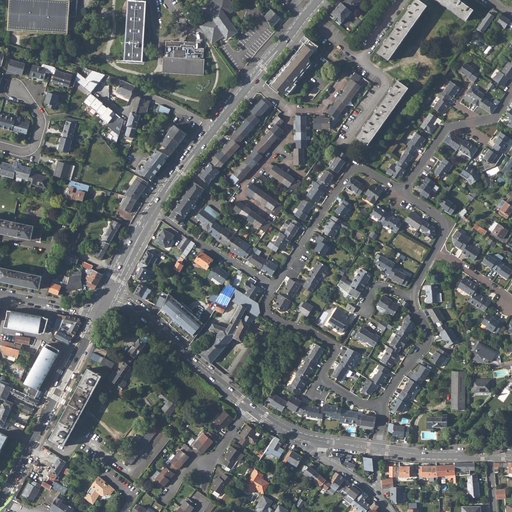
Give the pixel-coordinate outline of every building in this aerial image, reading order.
[(9,0),(8,31),(68,35),(69,17),(76,18),(77,0),(9,0)] [(125,61),(142,62),(146,2),(129,0),(125,61)] [(199,26),(212,45),(223,37),(222,36),(224,34),(228,39),(230,37),(230,38),(236,34),(235,33),(238,31),(226,15),(230,13),(236,9),(229,0),(221,0),(217,3),(216,1),(206,8),(210,13),(207,15),(209,18),(199,26)] [(345,0),(344,2),(353,9),(360,0),(345,0)] [(378,53),(389,60),(427,6),(418,0),(415,0),(411,6),(410,5),(408,8),(409,9),(399,23),(398,22),(396,25),(397,26),(387,40),(386,39),(384,42),(385,43),(378,53)] [(436,0),(466,21),(473,10),(466,5),(467,4),(464,2),(463,3),(459,0),(436,0)] [(330,16),(340,25),(352,12),(342,2),(333,12),(330,16)] [(492,8),(489,12),(494,16),(497,12),(492,8)] [(265,16),(273,27),(281,18),(272,10),(265,16)] [(185,15),(191,23),(195,20),(189,12),(185,15)] [(483,33),(494,16),(489,12),(477,29),(483,33)] [(497,22),(505,28),(510,21),(502,15),(497,22)] [(467,44),(481,54),(483,52),(471,43),(471,42),(484,51),(486,47),(474,38),(475,37),(487,46),(490,41),(476,31),(467,44)] [(282,71),(271,85),(280,92),(281,90),(282,89),(286,92),(289,94),(298,84),(296,82),(312,63),(311,62),(309,58),(318,46),(308,39),(304,44),(293,57),(287,65),(285,64),(281,70),(282,71)] [(165,58),(164,71),(202,74),(203,61),(200,60),(200,57),(203,57),(203,51),(200,51),(200,42),(180,41),(171,40),(171,41),(166,41),(164,57),(166,57),(166,58),(165,58)] [(8,71),(23,75),(26,63),(11,59),(8,71)] [(497,82),(503,86),(507,80),(506,79),(508,77),(510,78),(510,79),(511,76),(511,63),(509,61),(501,72),(500,71),(495,78),(498,80),(497,82)] [(460,71),(470,77),(469,78),(474,82),(481,73),(466,63),(460,71)] [(52,66),(44,64),(43,65),(42,68),(48,69),(47,72),(49,73),(51,72),(50,72),(52,66)] [(35,77),(45,80),(47,72),(48,69),(42,68),(33,65),(30,76),(34,78),(35,77)] [(73,75),(56,71),(55,73),(55,74),(53,81),(60,83),(59,87),(63,88),(64,85),(70,86),(73,75)] [(92,71),(86,79),(77,73),(75,80),(91,92),(105,75),(92,71)] [(350,79),(352,80),(356,83),(361,77),(355,72),(353,75),(350,79)] [(118,92),(130,98),(135,86),(119,79),(118,81),(122,83),(118,92)] [(348,83),(346,86),(356,93),(360,86),(356,83),(352,80),(349,84),(348,83)] [(357,138),(368,145),(408,89),(397,81),(392,88),(391,88),(389,90),(390,91),(378,108),(377,107),(375,110),(376,111),(366,125),(365,124),(363,127),(364,128),(357,138)] [(449,100),(451,97),(453,98),(461,88),(451,82),(444,91),(442,90),(440,94),(441,94),(449,100)] [(345,90),(343,93),(351,99),(356,93),(346,86),(344,88),(345,90)] [(478,105),(480,103),(484,97),(485,95),(472,86),(463,98),(471,103),(472,103),(477,106),(478,105)] [(49,108),(55,110),(60,95),(48,92),(45,103),(50,104),(49,108)] [(336,99),(337,100),(346,106),(351,99),(343,93),(340,97),(338,96),(336,99)] [(108,124),(116,114),(91,94),(83,102),(89,107),(90,106),(92,108),(90,112),(94,115),(97,111),(102,115),(100,117),(108,124)] [(449,100),(441,94),(439,98),(440,99),(433,109),(442,114),(449,105),(446,103),(449,100)] [(150,101),(138,97),(137,97),(132,113),(140,116),(141,113),(146,115),(150,101)] [(478,105),(492,114),(497,107),(484,97),(480,103),(478,105)] [(257,102),(255,105),(264,113),(269,107),(266,103),(263,101),(262,100),(259,103),(257,102)] [(333,103),(331,106),(341,113),(346,106),(337,100),(335,104),(333,103)] [(158,111),(168,116),(171,110),(161,105),(158,111)] [(251,112),(253,113),(259,119),(264,113),(255,105),(253,108),(254,109),(251,112)] [(332,116),(330,119),(330,129),(331,130),(337,122),(336,120),(341,113),(331,106),(329,108),(330,109),(328,113),(332,116)] [(126,135),(134,138),(140,116),(132,113),(131,113),(127,126),(128,127),(126,135)] [(248,116),(246,118),(255,126),(260,120),(259,119),(253,113),(250,117),(248,116)] [(421,127),(431,134),(437,127),(434,125),(438,118),(430,113),(421,127)] [(0,114),(0,127),(13,131),(16,120),(16,119),(5,116),(6,115),(0,114)] [(117,142),(124,120),(116,114),(108,124),(107,125),(113,130),(110,133),(114,136),(112,138),(117,142)] [(16,119),(16,120),(13,131),(27,135),(31,124),(30,124),(26,123),(21,121),(22,117),(17,116),(16,119)] [(273,122),(276,125),(278,127),(281,124),(284,121),(278,116),(273,122)] [(294,121),(294,124),(306,125),(306,116),(296,116),(296,121),(294,121)] [(64,134),(63,137),(64,138),(73,140),(74,140),(74,137),(73,137),(78,119),(68,117),(64,134)] [(325,117),(322,117),(321,129),(330,129),(330,119),(325,119),(325,117)] [(245,122),(242,126),(250,133),(255,126),(246,118),(244,121),(245,122)] [(157,150),(169,156),(186,134),(174,125),(156,149),(157,150)] [(276,125),(271,130),(280,138),(282,136),(280,134),(283,131),(280,128),(278,127),(276,125)] [(235,131),(244,139),(247,135),(250,133),(242,126),(239,129),(238,128),(235,131)] [(271,130),(265,136),(273,143),(276,140),(277,141),(280,138),(271,130)] [(231,138),(233,139),(239,145),(244,139),(235,131),(233,133),(234,135),(231,138)] [(295,137),(295,140),(306,140),(306,132),(296,132),(296,135),(296,137),(295,137)] [(464,141),(451,132),(444,142),(458,151),(459,149),(464,141)] [(408,145),(416,150),(418,147),(419,148),(422,145),(421,145),(423,143),(426,139),(417,133),(410,142),(408,145)] [(501,133),(498,137),(499,137),(498,139),(495,143),(496,143),(494,147),(494,148),(503,153),(504,154),(507,150),(505,149),(508,144),(507,144),(511,139),(501,133)] [(265,136),(260,143),(269,151),(271,148),(270,147),(271,145),(273,143),(265,136)] [(62,137),(59,150),(69,153),(73,140),(64,138),(63,137),(62,137)] [(228,141),(226,144),(235,152),(240,146),(239,145),(233,139),(230,143),(228,141)] [(297,144),(296,149),(304,149),(306,149),(306,140),(295,140),(295,144),(297,144)] [(479,149),(465,140),(464,141),(459,149),(472,159),(479,149)] [(269,151),(260,143),(258,144),(254,149),(255,150),(262,155),(265,152),(267,153),(269,151)] [(225,148),(222,152),(229,158),(235,152),(226,144),(223,147),(225,148)] [(407,166),(414,156),(413,155),(416,150),(408,145),(406,148),(407,149),(399,161),(407,166)] [(490,150),(484,159),(488,161),(485,166),(487,170),(495,166),(502,158),(500,157),(503,153),(494,148),(492,151),(490,150)] [(292,154),(292,157),(304,157),(304,149),(296,149),(294,149),(294,154),(292,154)] [(142,161),(136,171),(147,177),(151,180),(169,156),(157,150),(148,161),(147,160),(145,160),(143,161),(142,161)] [(255,150),(250,156),(259,164),(262,160),(261,159),(263,156),(262,155),(255,150)] [(218,153),(215,156),(224,164),(229,158),(222,152),(221,153),(219,155),(218,153)] [(340,169),(342,166),(343,166),(346,162),(344,161),(347,156),(340,152),(337,156),(338,157),(335,162),(334,163),(330,168),(338,174),(341,170),(340,169)] [(212,164),(219,170),(224,164),(215,156),(213,159),(214,160),(212,164)] [(250,156),(245,162),(252,169),(255,166),(256,167),(259,164),(250,156)] [(304,165),(304,157),(292,157),(292,161),(294,161),(294,165),(304,165)] [(448,174),(454,165),(450,162),(445,159),(435,173),(442,178),(445,174),(448,174)] [(0,169),(0,174),(14,178),(14,176),(18,162),(13,161),(12,165),(2,162),(0,169)] [(54,175),(68,179),(72,165),(58,161),(54,175)] [(402,177),(407,171),(405,170),(407,166),(399,161),(397,164),(398,165),(397,167),(393,164),(390,168),(392,169),(389,173),(396,178),(396,177),(398,174),(402,176),(402,177)] [(14,176),(29,180),(30,174),(32,168),(21,165),(22,163),(18,162),(14,176)] [(245,162),(239,168),(249,176),(251,173),(249,172),(252,169),(245,162)] [(200,176),(209,184),(220,172),(219,170),(212,164),(211,163),(200,176)] [(265,171),(269,174),(274,167),(270,164),(265,171)] [(467,179),(471,185),(481,178),(478,173),(476,172),(476,171),(468,165),(461,175),(467,179)] [(269,174),(276,179),(283,169),(280,166),(279,168),(275,166),(274,167),(269,174)] [(239,168),(234,174),(240,179),(241,181),(243,179),(244,177),(246,179),(249,176),(239,168)] [(276,179),(282,183),(288,175),(284,173),(286,171),(283,169),(276,179)] [(328,186),(335,176),(327,171),(320,180),(317,183),(325,189),(327,186),(328,186)] [(35,175),(30,174),(29,180),(28,181),(33,182),(32,184),(47,188),(50,178),(35,174),(35,175)] [(235,185),(237,183),(240,179),(234,174),(229,179),(228,180),(235,185)] [(282,183),(289,188),(294,181),(295,180),(293,178),(291,177),(292,175),(289,174),(288,175),(282,183)] [(135,197),(138,199),(149,183),(145,180),(138,176),(125,195),(128,196),(135,197)] [(353,177),(347,186),(346,187),(352,191),(353,190),(360,195),(366,187),(362,185),(363,184),(353,177)] [(421,194),(425,197),(429,196),(433,191),(432,190),(436,185),(434,184),(435,183),(427,177),(420,188),(421,194)] [(71,187),(68,197),(77,200),(78,199),(83,200),(85,192),(82,191),(83,189),(88,190),(89,185),(71,180),(69,186),(71,187)] [(298,180),(297,181),(296,183),(294,181),(289,188),(294,192),(296,191),(301,183),(298,180)] [(318,203),(325,193),(324,192),(326,189),(325,189),(317,183),(316,182),(314,185),(315,186),(308,196),(318,203)] [(195,204),(198,206),(204,198),(201,196),(206,190),(195,183),(185,197),(195,204)] [(374,205),(383,192),(372,184),(366,194),(370,197),(367,200),(374,205)] [(248,197),(251,200),(258,190),(252,185),(245,193),(249,196),(248,197)] [(255,200),(259,203),(265,194),(258,190),(251,200),(254,202),(255,200)] [(261,207),(264,209),(272,199),(265,194),(259,203),(262,205),(261,207)] [(135,197),(128,196),(121,208),(130,212),(138,199),(135,197)] [(445,211),(452,215),(458,206),(448,200),(450,198),(446,196),(440,204),(443,206),(442,208),(445,210),(445,211)] [(0,232),(14,235),(14,236),(18,237),(19,236),(39,241),(43,228),(12,221),(17,201),(0,197),(0,232)] [(170,219),(179,225),(189,213),(195,204),(185,197),(170,219)] [(506,201),(502,199),(498,205),(502,208),(499,213),(503,215),(507,218),(511,211),(511,200),(508,198),(506,201)] [(268,209),(272,212),(273,211),(278,204),(272,199),(264,209),(267,211),(268,209)] [(295,216),(304,222),(307,217),(306,217),(311,210),(312,210),(315,205),(304,199),(298,209),(299,210),(295,216)] [(345,218),(351,210),(352,210),(354,207),(345,200),(340,208),(339,208),(336,212),(345,218)] [(233,210),(240,215),(247,205),(244,203),(243,205),(239,202),(233,210)] [(179,225),(180,227),(195,204),(189,213),(179,225)] [(283,208),(278,204),(273,211),(275,213),(274,214),(273,215),(277,217),(283,208)] [(240,215),(247,220),(253,211),(249,209),(250,207),(247,205),(240,215)] [(208,213),(214,217),(217,212),(208,206),(204,211),(208,213)] [(372,215),(383,223),(389,215),(390,213),(379,206),(372,215)] [(204,211),(203,210),(200,214),(214,224),(215,222),(217,220),(215,218),(214,217),(208,213),(204,211)] [(247,220),(253,224),(260,214),(257,212),(256,214),(253,211),(247,220)] [(406,221),(418,229),(419,227),(424,221),(421,219),(421,218),(412,212),(406,221)] [(214,224),(200,214),(197,218),(204,225),(203,226),(204,229),(207,232),(208,231),(214,224)] [(253,224),(260,229),(265,222),(266,221),(262,218),(263,216),(260,214),(253,224)] [(393,218),(389,215),(383,223),(382,224),(386,227),(387,226),(397,233),(404,223),(394,216),(393,218)] [(334,238),(341,226),(345,228),(348,224),(334,216),(332,220),(331,219),(327,226),(324,232),(334,238)] [(101,242),(103,243),(104,241),(110,244),(120,224),(112,220),(110,224),(110,226),(101,242)] [(287,237),(292,240),(294,237),(300,228),(299,228),(302,225),(294,220),(292,223),(286,232),(287,232),(284,235),(287,237)] [(434,227),(424,220),(424,221),(419,227),(426,232),(425,234),(432,239),(435,234),(434,227)] [(269,221),(268,222),(267,224),(265,222),(260,229),(265,233),(272,223),(269,221)] [(214,237),(217,239),(225,229),(215,222),(214,224),(208,231),(213,234),(215,236),(214,237)] [(492,232),(502,239),(509,230),(498,223),(492,232)] [(222,241),(228,245),(234,236),(231,234),(233,232),(226,227),(225,229),(217,239),(217,240),(220,242),(222,241)] [(159,237),(156,242),(166,249),(168,245),(170,245),(172,240),(172,239),(174,236),(164,229),(160,235),(161,235),(159,237)] [(67,244),(75,247),(79,234),(71,231),(67,244)] [(274,246),(283,251),(288,243),(289,244),(290,244),(292,240),(287,237),(284,235),(280,232),(278,236),(280,237),(274,246)] [(463,251),(468,244),(469,242),(467,240),(468,239),(466,238),(467,237),(460,233),(453,241),(454,246),(463,251)] [(237,239),(234,236),(228,245),(227,246),(233,250),(232,252),(236,254),(236,253),(245,242),(238,237),(237,239)] [(179,247),(185,251),(190,243),(192,241),(189,239),(186,237),(179,247)] [(315,251),(324,257),(330,248),(328,247),(330,243),(320,237),(316,243),(319,245),(315,251)] [(94,252),(91,251),(91,252),(92,253),(92,254),(102,259),(110,244),(104,241),(103,243),(97,253),(94,252)] [(245,242),(236,253),(240,256),(241,255),(246,259),(253,250),(250,248),(251,246),(245,242)] [(94,252),(96,245),(90,243),(88,250),(91,251),(94,252)] [(175,267),(181,271),(185,265),(183,264),(183,262),(195,245),(190,243),(185,251),(178,261),(175,267)] [(462,253),(475,261),(480,253),(471,248),(471,247),(468,244),(463,251),(462,253)] [(142,262),(148,265),(154,255),(150,253),(150,252),(148,250),(141,262),(142,262)] [(80,257),(68,252),(65,259),(71,261),(73,262),(77,263),(80,257)] [(206,270),(207,269),(213,260),(201,252),(198,257),(195,255),(193,259),(195,260),(194,261),(206,270)] [(249,262),(261,269),(261,268),(266,260),(254,253),(249,262)] [(385,272),(389,274),(395,264),(395,263),(378,254),(376,257),(378,259),(376,264),(380,266),(383,268),(382,270),(386,271),(385,272)] [(492,268),(495,270),(501,262),(504,258),(498,254),(494,255),(493,257),(488,254),(483,262),(491,269),(492,268)] [(278,267),(267,259),(266,260),(261,268),(265,271),(264,271),(272,276),(278,267)] [(142,267),(136,277),(145,282),(147,279),(149,280),(154,272),(149,270),(146,268),(148,265),(142,262),(141,262),(139,266),(142,267)] [(318,262),(314,268),(315,269),(313,272),(312,271),(311,271),(309,274),(310,275),(319,281),(322,276),(324,278),(327,274),(325,272),(328,268),(318,262)] [(498,273),(507,279),(511,272),(511,270),(504,265),(505,264),(501,262),(495,270),(499,273),(498,273)] [(399,266),(395,264),(389,274),(388,276),(391,278),(401,284),(401,283),(405,286),(410,277),(397,269),(399,266)] [(215,266),(209,275),(212,278),(213,277),(223,284),(230,274),(223,270),(223,269),(219,267),(218,268),(215,266)] [(171,274),(178,278),(181,271),(175,267),(171,274)] [(35,288),(40,290),(42,277),(1,268),(0,270),(0,280),(3,282),(3,281),(14,283),(14,284),(23,286),(24,285),(35,288)] [(349,286),(360,292),(371,275),(360,268),(349,286)] [(103,275),(94,270),(91,276),(89,274),(86,279),(89,281),(87,285),(94,289),(95,288),(97,285),(103,275)] [(66,287),(64,292),(72,291),(71,290),(76,289),(76,288),(83,287),(81,280),(82,273),(69,276),(66,287)] [(319,281),(310,275),(306,281),(307,282),(303,288),(311,293),(319,281)] [(245,294),(255,300),(259,293),(261,293),(263,290),(257,286),(257,287),(254,285),(254,284),(257,281),(251,277),(248,280),(244,286),(248,289),(245,294)] [(458,288),(472,297),(477,289),(478,287),(465,278),(458,288)] [(283,292),(292,298),(300,286),(289,279),(286,284),(288,285),(283,292)] [(356,298),(360,292),(349,286),(346,284),(340,280),(337,286),(349,296),(356,298)] [(64,292),(66,287),(53,283),(49,292),(63,297),(64,292)] [(134,293),(146,300),(150,293),(146,290),(147,288),(140,284),(134,293)] [(215,310),(223,313),(231,298),(236,289),(228,284),(219,297),(214,303),(218,305),(215,310)] [(426,290),(427,303),(432,303),(432,302),(437,301),(437,294),(438,294),(438,284),(425,284),(425,290),(426,290)] [(236,289),(231,298),(241,304),(240,306),(233,318),(228,328),(213,324),(210,329),(198,343),(202,346),(212,334),(217,336),(201,354),(205,356),(212,363),(233,337),(242,342),(253,319),(245,314),(242,321),(241,320),(246,308),(251,310),(258,314),(260,312),(259,303),(255,300),(245,294),(236,289)] [(484,294),(477,289),(472,297),(471,298),(481,306),(482,305),(487,309),(489,305),(493,300),(488,297),(488,296),(484,293),(484,294)] [(156,306),(163,309),(166,301),(169,295),(163,291),(156,306)] [(213,294),(210,299),(214,303),(219,297),(213,294)] [(162,310),(195,337),(205,324),(169,295),(166,301),(163,309),(162,310)] [(274,306),(283,312),(290,302),(279,295),(277,298),(279,299),(274,306)] [(383,295),(377,304),(385,310),(384,312),(392,317),(399,305),(395,302),(394,303),(391,301),(387,299),(388,298),(383,295)] [(194,304),(211,317),(215,310),(218,305),(214,303),(210,299),(209,300),(208,299),(205,303),(201,299),(200,301),(197,299),(194,304)] [(298,312),(307,317),(313,308),(304,302),(298,312)] [(344,308),(352,312),(355,307),(347,303),(344,308)] [(383,313),(384,312),(385,310),(377,304),(376,306),(377,309),(383,313)] [(342,333),(344,328),(343,328),(345,325),(346,326),(350,319),(345,316),(344,317),(340,315),(343,311),(337,308),(327,322),(332,325),(331,326),(342,333)] [(444,318),(438,308),(426,309),(430,315),(432,318),(431,319),(434,322),(435,322),(438,326),(436,327),(439,332),(447,327),(447,326),(445,322),(442,324),(440,321),(444,318)] [(9,311),(8,314),(6,323),(5,326),(26,330),(45,333),(47,325),(48,319),(45,318),(45,317),(9,311)] [(55,328),(59,329),(60,329),(61,327),(63,328),(75,334),(81,323),(79,319),(58,314),(55,328)] [(399,331),(407,336),(411,329),(414,330),(416,326),(413,322),(409,320),(411,318),(409,315),(408,314),(403,321),(404,322),(399,331)] [(495,320),(493,318),(493,316),(488,314),(482,324),(487,327),(486,328),(493,332),(494,331),(497,334),(504,324),(500,321),(499,322),(495,320)] [(443,336),(449,345),(453,342),(452,340),(455,338),(456,337),(449,326),(447,327),(439,332),(442,337),(443,336)] [(56,337),(70,344),(73,338),(61,332),(63,328),(61,327),(60,329),(59,329),(56,337)] [(365,342),(374,347),(378,340),(380,337),(375,333),(374,335),(371,333),(371,334),(368,332),(367,331),(362,327),(358,333),(356,333),(355,336),(356,337),(355,337),(364,343),(365,342)] [(390,344),(394,346),(399,349),(401,347),(402,344),(404,345),(409,337),(407,336),(399,331),(398,330),(395,334),(397,335),(395,339),(394,338),(390,344)] [(123,361),(128,365),(129,364),(134,358),(135,358),(138,354),(143,349),(153,336),(147,331),(128,352),(128,353),(122,360),(123,361)] [(30,344),(31,338),(24,337),(16,335),(15,343),(22,345),(23,345),(23,343),(30,344)] [(500,358),(499,350),(476,339),(474,343),(475,344),(472,350),(476,352),(476,354),(485,359),(484,361),(488,363),(489,361),(490,361),(492,358),(493,359),(500,358)] [(12,347),(20,349),(21,350),(23,345),(22,345),(15,343),(13,342),(4,340),(2,345),(12,347)] [(315,343),(308,356),(316,362),(324,349),(315,343)] [(42,356),(42,357),(41,359),(39,358),(37,362),(33,371),(34,371),(32,374),(31,373),(28,379),(30,379),(27,384),(30,386),(33,387),(39,390),(58,354),(57,354),(60,350),(51,346),(48,344),(46,348),(45,347),(41,355),(42,356)] [(12,347),(2,345),(1,349),(4,350),(3,353),(10,355),(9,358),(15,360),(16,357),(18,358),(21,350),(20,349),(12,347)] [(380,360),(391,367),(393,363),(393,362),(396,356),(395,356),(397,352),(392,349),(387,346),(385,350),(386,351),(380,360)] [(348,369),(349,370),(359,353),(348,348),(343,357),(344,358),(340,364),(348,369)] [(436,351),(434,354),(432,356),(429,360),(440,367),(443,362),(444,363),(449,354),(439,348),(437,352),(436,351)] [(91,359),(101,364),(104,359),(94,353),(91,359)] [(307,378),(309,373),(309,372),(310,371),(312,372),(315,367),(314,366),(316,362),(308,356),(307,356),(304,360),(305,361),(302,367),(300,367),(297,372),(307,378)] [(101,364),(111,370),(114,364),(104,359),(101,364)] [(109,379),(118,386),(122,389),(126,384),(125,382),(123,380),(131,368),(128,365),(123,361),(123,362),(124,363),(117,374),(113,371),(113,373),(109,379)] [(344,375),(348,369),(340,364),(339,363),(332,376),(341,381),(344,375)] [(375,373),(371,381),(378,386),(380,387),(383,382),(382,382),(384,379),(385,379),(387,375),(386,374),(389,370),(379,364),(376,369),(378,370),(376,374),(375,373)] [(18,369),(15,376),(17,377),(22,379),(24,372),(26,368),(19,365),(17,369),(18,369)] [(415,371),(410,379),(418,384),(420,385),(423,379),(424,380),(430,370),(421,365),(417,372),(415,371)] [(50,439),(64,447),(103,377),(100,375),(100,374),(99,373),(98,374),(89,369),(50,439)] [(452,410),(465,410),(465,372),(452,371),(452,410)] [(287,387),(298,394),(300,391),(299,390),(302,385),(303,386),(305,382),(304,381),(307,378),(297,372),(294,376),(295,376),(290,384),(289,384),(287,387)] [(6,400),(7,400),(10,393),(12,388),(13,388),(13,387),(14,384),(11,382),(10,384),(2,380),(3,378),(0,376),(0,382),(1,383),(7,385),(1,397),(4,399),(6,400)] [(366,392),(370,395),(374,388),(376,389),(378,386),(371,381),(367,378),(362,386),(363,386),(361,391),(365,393),(366,392)] [(405,386),(400,394),(409,400),(410,400),(412,396),(411,395),(418,384),(410,379),(409,379),(407,383),(406,383),(404,386),(405,386)] [(491,380),(472,379),(472,392),(476,392),(476,391),(482,391),(482,392),(491,392),(491,380)] [(24,400),(37,405),(39,400),(35,398),(29,395),(31,390),(33,387),(30,386),(27,394),(24,400)] [(39,390),(33,387),(31,390),(29,395),(35,398),(39,390)] [(10,393),(24,400),(27,394),(21,392),(22,390),(18,388),(17,390),(13,388),(12,388),(10,393)] [(198,404),(203,409),(208,403),(213,407),(217,403),(216,403),(217,402),(217,399),(215,398),(213,398),(212,399),(207,394),(205,396),(198,389),(194,395),(195,396),(191,401),(196,406),(198,404)] [(266,401),(282,411),(285,406),(287,402),(271,392),(266,401)] [(402,412),(409,400),(400,394),(399,394),(395,401),(396,401),(394,403),(393,403),(391,407),(395,410),(398,409),(402,412)] [(285,406),(301,416),(303,413),(307,407),(308,405),(292,395),(287,402),(285,406)] [(0,415),(7,418),(13,406),(14,404),(23,408),(22,411),(29,414),(30,411),(33,413),(34,410),(33,409),(32,409),(17,401),(16,402),(14,401),(14,403),(7,400),(6,400),(4,399),(1,397),(0,396),(0,400),(5,403),(2,408),(0,412),(0,415)] [(177,407),(164,396),(161,399),(167,404),(163,410),(170,415),(177,407)] [(336,417),(340,417),(341,409),(341,408),(337,408),(337,406),(328,405),(329,404),(324,404),(324,408),(323,415),(332,417),(332,418),(336,418),(336,417)] [(307,417),(322,419),(323,415),(324,408),(312,406),(311,408),(307,407),(303,413),(307,413),(307,417)] [(177,407),(170,415),(173,419),(181,410),(177,407)] [(349,422),(357,423),(358,415),(358,413),(346,411),(346,410),(341,409),(340,417),(339,422),(349,424),(349,422)] [(212,425),(219,430),(223,426),(225,427),(234,418),(225,410),(212,425)] [(362,415),(358,415),(357,423),(356,425),(361,425),(374,427),(376,416),(362,414),(362,415)] [(427,429),(433,429),(433,427),(447,427),(447,415),(442,415),(442,417),(428,417),(427,429)] [(395,435),(399,436),(398,437),(404,437),(404,436),(409,436),(410,427),(394,425),(393,423),(388,423),(388,430),(391,432),(393,432),(393,434),(395,435)] [(143,449),(160,428),(154,424),(138,444),(143,449)] [(248,424),(240,435),(243,437),(239,442),(246,447),(250,441),(253,443),(255,442),(258,438),(257,436),(255,434),(257,430),(248,424)] [(9,430),(21,435),(23,431),(11,425),(9,430)] [(206,433),(200,440),(208,447),(214,440),(213,440),(215,437),(209,431),(207,434),(206,433)] [(0,452),(9,437),(0,432),(0,452)] [(136,482),(170,439),(165,435),(131,477),(136,482)] [(279,447),(283,441),(276,437),(273,438),(265,452),(269,455),(271,454),(271,453),(279,458),(284,449),(279,447)] [(203,453),(208,447),(200,440),(195,446),(196,447),(193,450),(200,455),(203,452),(203,453)] [(181,449),(176,456),(184,462),(189,456),(189,455),(193,450),(187,444),(182,450),(181,449)] [(130,465),(142,450),(136,446),(125,460),(130,465)] [(224,464),(231,469),(242,453),(233,446),(225,457),(228,459),(224,464)] [(285,459),(297,466),(302,457),(293,451),(292,452),(290,450),(285,459)] [(329,457),(352,470),(353,471),(356,465),(348,462),(349,460),(351,460),(352,455),(331,452),(329,457)] [(172,462),(169,465),(176,470),(178,468),(179,468),(184,462),(176,456),(171,461),(172,462)] [(63,468),(68,471),(69,469),(64,466),(67,462),(59,457),(56,463),(63,468)] [(365,470),(373,471),(372,458),(363,457),(365,470)] [(459,463),(455,463),(455,465),(455,467),(455,470),(460,470),(460,475),(470,474),(470,470),(470,468),(475,468),(475,462),(460,463),(459,463)] [(57,477),(59,473),(61,470),(63,468),(56,463),(55,464),(49,475),(55,480),(57,477)] [(312,479),(315,481),(320,475),(315,471),(316,471),(313,469),(316,466),(311,463),(303,473),(311,480),(312,479)] [(167,466),(161,473),(170,480),(175,474),(174,473),(176,470),(169,465),(167,467),(167,466)] [(438,476),(447,475),(450,475),(455,475),(455,470),(455,467),(455,465),(437,466),(438,476)] [(399,466),(400,477),(410,477),(414,477),(414,466),(399,466)] [(423,479),(423,477),(430,477),(430,481),(434,481),(434,477),(438,477),(438,476),(437,466),(419,466),(420,479),(423,479)] [(68,471),(63,468),(61,470),(69,476),(71,473),(68,471)] [(255,469),(244,486),(253,492),(256,487),(265,492),(270,483),(266,480),(264,484),(259,482),(262,478),(264,474),(255,469)] [(165,486),(170,480),(161,473),(156,479),(157,479),(155,482),(161,488),(164,485),(165,486)] [(211,487),(220,494),(231,478),(225,473),(221,478),(218,476),(211,487)] [(333,495),(336,491),(345,479),(335,473),(329,482),(331,484),(327,490),(333,495)] [(477,474),(468,475),(468,481),(467,482),(468,497),(479,497),(478,491),(477,488),(479,488),(478,481),(477,481),(477,474)] [(320,475),(315,481),(321,486),(326,480),(320,475)] [(54,481),(46,476),(45,479),(43,481),(52,485),(54,481)] [(84,498),(93,504),(100,494),(102,496),(106,495),(108,493),(110,495),(114,490),(108,485),(107,486),(104,484),(105,482),(99,477),(91,487),(95,490),(91,495),(87,493),(84,498)] [(391,488),(394,487),(393,481),(393,479),(382,480),(383,489),(391,488)] [(321,486),(327,490),(331,484),(329,482),(326,480),(321,486)] [(39,489),(41,485),(42,484),(37,482),(34,481),(32,485),(29,483),(23,495),(33,501),(35,497),(36,497),(40,489),(39,489)] [(43,481),(42,484),(41,485),(50,489),(51,486),(52,485),(43,481)] [(52,485),(51,486),(64,494),(67,488),(58,482),(54,481),(52,485)] [(342,497),(351,504),(362,490),(354,484),(348,491),(345,488),(340,494),(343,496),(342,497)] [(402,503),(402,487),(394,487),(391,488),(391,494),(392,494),(392,497),(392,504),(402,503)] [(366,511),(372,505),(365,500),(369,496),(362,490),(351,504),(359,510),(356,511),(366,511)] [(270,506),(273,502),(263,496),(256,506),(259,508),(257,511),(287,511),(289,510),(280,504),(276,510),(274,511),(269,508),(270,506)] [(55,511),(56,511),(57,511),(59,511),(65,504),(62,501),(63,501),(57,497),(49,508),(55,511)] [(187,500),(182,506),(188,511),(190,511),(195,507),(194,506),(197,503),(190,497),(187,500)] [(305,501),(300,498),(296,506),(300,508),(305,501)]
